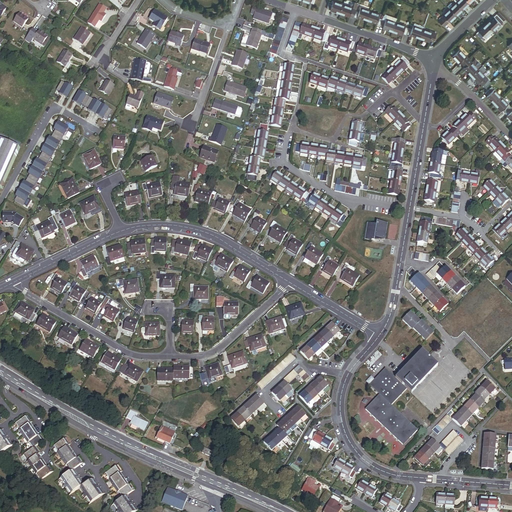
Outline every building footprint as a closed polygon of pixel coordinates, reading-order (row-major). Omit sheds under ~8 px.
[(340,13),(343,4),(333,0),(332,3),(329,2),(327,9),(340,13)] [(463,10),(469,3),(465,0),(454,0),(454,1),(456,3),(463,10)] [(356,8),(358,4),(355,2),(353,7),(343,4),(340,13),(353,18),(354,17),(356,8)] [(456,16),(463,10),(456,3),(449,9),(456,16)] [(99,5),(87,23),(94,28),(99,21),(101,23),(106,16),(103,14),(106,10),(99,5)] [(367,20),(370,11),(361,7),(360,10),(356,8),(354,17),(357,18),(357,17),(367,20)] [(253,19),(269,25),(272,14),(254,8),(251,15),(254,16),(253,19)] [(447,25),(456,16),(449,9),(441,18),(438,21),(444,27),(447,24),(447,25)] [(167,19),(154,11),(149,19),(156,23),(153,27),(160,31),(167,19)] [(379,18),(380,14),(370,11),(367,20),(377,24),(376,25),(380,26),(382,19),(379,18)] [(499,13),(497,14),(504,22),(506,20),(499,13)] [(28,20),(19,14),(13,22),(22,28),(28,20)] [(396,22),(397,18),(384,14),(382,19),(380,26),(383,27),(383,28),(393,32),(396,22)] [(497,14),(487,24),(493,31),(504,22),(497,14)] [(406,35),(408,28),(405,27),(406,26),(396,22),(393,32),(402,35),(403,34),(406,35)] [(312,39),(316,29),(302,24),(302,25),(301,28),(300,31),(299,34),(298,37),(297,40),(301,41),(303,35),(312,39)] [(493,31),(487,24),(479,31),(479,32),(476,34),(483,41),(493,31)] [(420,38),(423,29),(422,29),(414,26),(413,25),(412,29),(408,28),(406,35),(409,36),(410,35),(420,38)] [(270,34),(253,28),(251,33),(249,32),(248,33),(247,36),(246,36),(243,45),(256,50),(261,35),(268,38),(270,34)] [(33,29),(25,40),(30,44),(33,40),(42,46),(48,37),(42,33),(40,35),(38,33),(33,29)] [(81,29),(74,40),(82,46),(90,35),(81,29)] [(146,50),(155,35),(147,29),(137,44),(146,50)] [(326,43),(329,35),(325,33),(326,32),(316,29),(312,39),(326,43)] [(433,42),(436,33),(423,29),(420,38),(430,42),(430,41),(433,42)] [(171,32),(167,42),(176,45),(181,46),(184,36),(180,35),(181,34),(177,32),(176,34),(171,32)] [(338,50),(341,40),(331,37),(332,36),(329,35),(326,43),(324,49),(327,51),(329,47),(338,50)] [(50,38),(48,37),(42,46),(44,47),(50,38)] [(194,40),(191,49),(206,54),(209,45),(194,40)] [(353,50),(355,44),(352,42),(351,44),(341,40),(338,50),(348,53),(348,52),(352,53),(353,50)] [(365,57),(368,47),(358,44),(358,45),(355,44),(353,50),(356,52),(355,53),(365,57)] [(381,52),(382,52),(368,47),(365,57),(375,60),(376,57),(379,58),(380,57),(381,52)] [(468,59),(459,50),(452,57),(459,63),(460,62),(463,65),(468,59)] [(64,51),(57,63),(64,67),(72,56),(64,51)] [(242,69),(247,55),(237,51),(232,66),(242,69)] [(400,75),(407,68),(407,67),(409,65),(403,58),(400,61),(398,59),(390,66),(393,68),(400,75)] [(478,69),(468,59),(463,65),(465,67),(464,69),(471,76),(478,69)] [(142,82),(144,74),(147,75),(149,74),(150,65),(149,63),(146,63),(146,62),(136,60),(135,68),(134,68),(131,80),(142,82)] [(283,73),(293,75),(295,62),(289,61),(288,65),(282,64),(281,67),(284,68),(283,73)] [(170,69),(164,87),(173,91),(177,80),(175,79),(177,72),(176,71),(177,69),(172,68),(172,70),(170,69)] [(392,82),(400,75),(393,68),(385,75),(387,76),(384,79),(389,84),(392,82)] [(488,79),(478,69),(471,76),(478,84),(480,82),(482,85),(488,79)] [(291,84),(293,75),(283,73),(282,82),(291,84)] [(318,86),(321,77),(312,74),(309,83),(318,86)] [(29,100),(31,97),(9,84),(12,80),(5,76),(0,83),(0,87),(22,101),(23,98),(28,101),(29,100)] [(326,91),(330,80),(321,77),(318,86),(316,90),(325,93),(326,91)] [(336,90),(339,81),(330,78),(330,80),(326,91),(334,94),(336,90)] [(264,80),(261,79),(255,92),(259,94),(264,80)] [(344,93),(347,84),(339,81),(336,90),(344,93)] [(100,92),(108,96),(114,86),(106,82),(100,92)] [(290,93),(291,84),(282,82),(278,82),(277,90),(290,93)] [(243,98),(247,89),(231,83),(228,91),(231,92),(230,93),(237,95),(237,96),(243,98)] [(65,84),(60,93),(65,97),(71,88),(65,84)] [(353,96),(356,87),(347,84),(344,93),(353,96)] [(366,98),(369,91),(365,89),(365,90),(356,87),(353,96),(362,99),(362,97),(366,98)] [(501,97),(492,87),(485,93),(488,95),(487,96),(494,104),(501,97)] [(288,102),(290,93),(277,90),(275,99),(285,101),(288,102)] [(79,92),(74,100),(80,105),(85,96),(79,92)] [(130,96),(127,104),(131,106),(138,109),(143,94),(139,92),(136,98),(130,96)] [(173,99),(158,94),(154,104),(170,110),(173,99)] [(511,107),(501,97),(494,104),(501,111),(502,110),(505,113),(511,107)] [(284,110),(285,101),(275,99),(274,108),(284,110)] [(94,100),(89,109),(95,113),(102,118),(108,108),(100,105),(94,100)] [(238,107),(215,100),(212,108),(235,115),(238,107)] [(395,123),(402,116),(395,108),(393,109),(391,107),(385,112),(395,123)] [(282,119),(284,110),(274,108),(272,117),(282,119)] [(467,128),(476,119),(470,113),(468,116),(466,114),(460,121),(467,128)] [(404,133),(410,127),(408,124),(409,123),(402,116),(395,123),(404,133)] [(163,123),(147,117),(143,128),(151,131),(153,128),(160,131),(163,123)] [(281,128),(282,119),(272,117),(270,126),(281,128)] [(360,134),(362,125),(360,125),(361,121),(352,120),(350,132),(360,134)] [(463,138),(470,131),(467,128),(460,121),(453,127),(454,129),(452,131),(458,137),(460,135),(463,138)] [(58,122),(15,200),(23,205),(68,129),(58,122)] [(209,142),(220,146),(227,129),(217,126),(212,139),(210,138),(209,142)] [(267,142),(268,133),(267,132),(268,129),(260,128),(259,131),(258,131),(257,140),(267,142)] [(448,146),(458,137),(452,131),(449,133),(448,132),(441,138),(448,146)] [(359,143),(360,134),(350,132),(348,145),(356,148),(357,142),(359,143)] [(126,137),(114,136),(113,149),(125,150),(126,137)] [(495,153),(503,145),(496,138),(494,140),(492,137),(486,143),(495,153)] [(20,148),(0,139),(0,186),(3,188),(20,148)] [(403,155),(405,145),(403,144),(404,141),(394,139),(393,143),(395,143),(393,153),(403,155)] [(265,150),(267,142),(257,140),(255,149),(265,150)] [(308,155),(310,145),(301,143),(301,145),(297,144),(295,153),(308,155)] [(317,157),(319,146),(310,145),(308,155),(317,157)] [(511,157),(508,154),(510,153),(503,145),(495,153),(505,163),(511,157)] [(326,158),(327,151),(328,148),(319,146),(317,157),(326,158)] [(218,152),(204,147),(200,157),(210,161),(210,162),(214,163),(218,152)] [(263,159),(265,150),(255,149),(254,158),(261,159),(263,159)] [(441,165),(442,155),(444,155),(444,151),(434,150),(433,153),(432,153),(430,163),(441,165)] [(101,165),(94,151),(83,156),(90,170),(101,165)] [(335,163),(336,153),(327,151),(326,158),(326,162),(335,163)] [(344,165),(345,155),(336,153),(335,163),(334,166),(338,167),(338,164),(344,165)] [(401,165),(403,155),(393,153),(390,167),(395,168),(402,169),(403,166),(401,165)] [(495,153),(493,155),(502,165),(505,163),(495,153)] [(352,166),(354,156),(345,155),(344,165),(352,166)] [(146,172),(157,167),(152,156),(147,158),(145,160),(141,162),(146,172)] [(361,171),(363,158),(354,156),(352,166),(352,170),(361,171)] [(259,168),(261,159),(254,158),(250,157),(249,166),(259,168)] [(439,175),(441,165),(430,163),(429,173),(430,174),(429,177),(436,178),(437,175),(439,175)] [(206,168),(200,165),(197,171),(203,174),(206,168)] [(257,181),(259,168),(249,166),(246,180),(257,181)] [(401,183),(402,173),(401,172),(402,169),(395,168),(394,171),(393,171),(391,181),(401,183)] [(278,185),(284,177),(276,172),(275,174),(272,172),(268,178),(271,180),(270,180),(278,185)] [(469,184),(471,174),(461,173),(460,182),(469,184)] [(478,185),(480,176),(471,174),(469,184),(478,185)] [(174,195),(188,198),(190,185),(179,183),(180,178),(174,177),(172,186),(175,187),(175,190),(174,195)] [(291,182),(284,177),(278,185),(286,191),(291,182)] [(436,193),(438,182),(436,182),(436,178),(429,177),(429,181),(427,180),(426,191),(436,193)] [(79,193),(72,179),(61,185),(68,199),(79,193)] [(334,192),(358,197),(361,186),(358,186),(350,184),(349,187),(340,186),(340,182),(341,181),(337,180),(334,192)] [(489,194),(496,187),(490,180),(483,187),(489,194)] [(398,197),(401,183),(391,181),(388,195),(398,197)] [(293,196),(299,188),(291,182),(286,191),(293,196)] [(148,198),(162,195),(160,183),(146,186),(145,184),(142,185),(143,191),(147,191),(148,198)] [(194,202),(208,206),(212,194),(198,190),(199,187),(195,186),(193,193),(197,194),(194,202)] [(495,201),(503,194),(496,187),(489,194),(495,201)] [(304,203),(309,195),(299,188),(293,196),(304,203)] [(434,203),(436,193),(426,191),(424,201),(425,201),(424,205),(432,206),(432,203),(434,203)] [(141,204),(139,192),(125,195),(127,207),(141,204)] [(321,199),(313,194),(312,197),(309,195),(304,203),(306,205),(307,203),(315,208),(321,199)] [(501,207),(509,200),(503,194),(495,201),(501,207)] [(214,210),(225,215),(230,203),(219,199),(220,196),(217,195),(214,201),(218,203),(215,209),(214,210)] [(94,197),(80,204),(85,215),(99,209),(94,197)] [(323,213),(329,205),(321,199),(315,208),(323,213)] [(232,215),(245,222),(251,211),(239,204),(240,202),(237,200),(234,206),(237,207),(232,215)] [(336,210),(329,205),(323,213),(330,218),(336,210)] [(343,223),(347,217),(336,210),(330,218),(328,221),(336,226),(336,225),(341,228),(344,224),(343,223)] [(65,228),(76,223),(70,211),(60,217),(59,215),(56,216),(58,222),(61,220),(65,228)] [(250,229),(260,235),(267,223),(257,218),(258,215),(259,216),(260,213),(257,211),(255,214),(256,214),(252,220),(255,221),(252,226),(250,229)] [(16,213),(3,212),(3,222),(4,224),(10,224),(14,226),(14,225),(18,228),(24,219),(16,214),(16,213)] [(511,226),(511,224),(506,218),(499,225),(507,232),(511,226)] [(429,234),(431,224),(430,224),(431,220),(422,219),(421,222),(419,232),(426,234),(429,234)] [(41,239),(55,233),(49,221),(36,228),(35,226),(32,227),(35,233),(38,232),(41,239)] [(268,237),(281,244),(287,233),(275,226),(276,223),(274,222),(270,227),(273,229),(268,237)] [(367,224),(365,240),(374,241),(374,238),(385,240),(387,224),(377,222),(376,225),(367,224)] [(507,232),(499,225),(493,231),(500,238),(507,232)] [(469,236),(463,228),(461,230),(459,228),(456,228),(453,231),(456,235),(455,235),(462,242),(469,236)] [(41,239),(38,232),(35,233),(33,234),(37,241),(41,239)] [(427,244),(429,234),(426,234),(419,232),(417,243),(417,246),(424,247),(427,248),(427,244)] [(286,250),(296,256),(303,245),(293,239),(294,237),(291,235),(288,241),(291,243),(287,250),(286,250)] [(468,249),(475,242),(469,236),(462,242),(468,249)] [(167,240),(155,239),(155,240),(154,247),(151,247),(151,254),(154,254),(154,251),(166,252),(167,240)] [(146,253),(145,240),(130,242),(130,243),(131,251),(128,251),(128,257),(132,257),(131,254),(137,254),(146,253)] [(188,256),(191,243),(178,240),(177,242),(175,249),(172,248),(171,254),(173,255),(174,252),(188,256)] [(474,256),(482,249),(475,242),(468,249),(474,256)] [(304,258),(317,266),(324,255),(311,247),(312,245),(309,243),(306,249),(309,251),(304,258)] [(13,254),(24,261),(27,262),(34,252),(22,244),(18,250),(16,249),(13,254)] [(124,258),(120,245),(106,250),(107,251),(109,258),(106,259),(107,265),(111,264),(110,262),(124,258)] [(207,262),(212,251),(202,246),(201,247),(198,254),(195,253),(192,259),(195,260),(196,257),(207,262)] [(447,257),(452,261),(463,250),(458,246),(447,257)] [(480,262),(488,255),(482,249),(474,256),(480,262)] [(23,263),(24,261),(13,254),(12,257),(12,258),(13,259),(20,263),(22,263),(23,263)] [(227,273),(234,262),(221,254),(221,256),(217,262),(214,260),(210,266),(213,268),(214,265),(227,273)] [(494,262),(488,255),(480,262),(486,268),(494,262)] [(93,256),(80,262),(84,270),(81,272),(84,277),(87,276),(85,274),(98,268),(93,256)] [(322,272),(333,278),(339,267),(329,261),(330,259),(327,257),(324,263),(327,265),(322,272)] [(340,280),(353,287),(359,276),(347,269),(348,267),(345,265),(342,271),(345,273),(340,280)] [(244,283),(250,272),(240,266),(236,274),(233,272),(229,277),(232,279),(234,277),(244,283)] [(442,280),(451,272),(446,267),(444,268),(442,270),(439,273),(437,274),(442,280)] [(447,285),(455,277),(451,272),(442,280),(447,285)] [(160,280),(160,288),(174,288),(175,276),(166,276),(160,276),(160,273),(157,273),(157,280),(160,280)] [(61,295),(67,284),(57,278),(58,276),(55,274),(52,280),(55,282),(51,289),(61,295)] [(416,288),(424,280),(418,274),(410,282),(416,288)] [(269,283),(257,276),(253,284),(250,282),(246,287),(249,289),(251,287),(263,294),(269,283)] [(452,290),(460,282),(455,277),(447,285),(452,290)] [(123,287),(124,294),(139,293),(138,280),(123,282),(122,280),(119,280),(120,287),(123,287)] [(422,294),(430,287),(424,280),(416,288),(422,294)] [(79,303),(85,292),(75,286),(76,284),(74,282),(70,288),(73,290),(71,294),(69,297),(79,303)] [(457,295),(465,287),(460,282),(452,290),(457,295)] [(190,292),(193,292),(193,300),(208,300),(208,288),(193,287),(193,285),(190,285),(190,292)] [(428,301),(436,293),(430,287),(422,294),(428,301)] [(434,307),(442,299),(436,293),(428,301),(434,307)] [(95,315),(101,304),(91,298),(92,296),(89,294),(86,300),(89,302),(85,309),(95,315)] [(442,299),(434,307),(440,313),(443,310),(444,311),(448,308),(446,307),(448,305),(442,299)] [(103,317),(113,322),(119,312),(114,309),(115,308),(115,307),(114,306),(113,304),(113,303),(107,300),(106,300),(103,305),(105,306),(103,310),(100,309),(101,314),(104,316),(103,317)] [(224,307),(224,315),(238,315),(238,303),(224,303),(224,300),(215,300),(215,307),(224,307)] [(35,310),(20,302),(14,313),(16,313),(14,316),(21,320),(23,318),(32,323),(36,316),(33,314),(35,310)] [(301,304),(286,308),(290,320),(305,315),(301,304)] [(410,312),(403,320),(412,330),(413,329),(426,342),(434,334),(421,321),(420,322),(410,312)] [(56,323),(42,315),(36,325),(50,333),(56,323)] [(134,334),(138,322),(127,318),(127,316),(124,315),(122,321),(125,322),(123,330),(134,334)] [(214,331),(214,319),(202,319),(202,316),(199,316),(199,323),(202,323),(202,331),(202,335),(208,335),(208,331),(214,331)] [(184,319),(179,318),(178,325),(182,325),(181,333),(193,334),(194,322),(184,321),(184,319)] [(280,318),(266,322),(270,334),(284,329),(284,328),(287,326),(287,324),(283,325),(280,318)] [(145,334),(145,336),(159,337),(159,324),(145,324),(145,328),(143,328),(142,330),(142,333),(143,335),(145,334)] [(340,332),(332,324),(326,329),(333,338),(340,332)] [(77,335),(64,328),(58,338),(71,346),(77,335)] [(333,338),(326,329),(320,335),(327,343),(333,338)] [(257,353),(256,350),(266,347),(262,335),(247,340),(247,341),(249,348),(250,352),(252,352),(253,355),(254,355),(256,354),(257,353)] [(327,343),(320,335),(313,341),(321,349),(327,343)] [(99,348),(86,340),(80,351),(93,359),(99,348)] [(321,349),(313,341),(307,347),(315,355),(321,349)] [(315,355),(307,347),(300,353),(308,361),(315,355)] [(391,406),(407,389),(411,393),(438,365),(422,350),(395,378),(385,369),(369,385),(380,395),(365,410),(403,446),(417,431),(391,406)] [(382,355),(377,351),(365,363),(368,366),(367,366),(369,368),(382,355)] [(243,352),(228,357),(230,365),(224,368),(226,374),(233,372),(232,369),(247,364),(243,352)] [(121,360),(107,353),(101,363),(115,371),(121,360)] [(218,363),(204,368),(207,377),(204,378),(206,384),(209,383),(210,384),(216,382),(214,378),(222,376),(218,363)] [(144,372),(129,364),(127,367),(124,365),(119,372),(137,383),(144,372)] [(173,367),(173,369),(173,379),(189,379),(189,367),(173,367)] [(158,382),(173,382),(173,379),(173,369),(158,369),(158,382)] [(300,378),(298,376),(296,378),(293,380),(290,383),(287,385),(289,387),(300,378)] [(328,386),(320,378),(315,383),(323,391),(328,386)] [(289,387),(287,385),(285,382),(278,388),(286,396),(292,390),(289,387)] [(495,389),(487,382),(481,388),(489,395),(495,389)] [(323,391),(315,383),(310,387),(317,396),(323,391)] [(313,400),(317,396),(310,387),(305,392),(312,400),(313,400)] [(286,396),(278,388),(272,394),(279,402),(286,396)] [(481,388),(475,394),(476,395),(483,402),(489,395),(481,388)] [(312,400),(305,392),(299,397),(307,405),(312,400)] [(263,404),(256,395),(250,401),(257,409),(260,412),(266,406),(263,404)] [(476,395),(470,401),(478,408),(484,402),(483,402),(476,395)] [(257,409),(250,401),(243,407),(251,416),(257,409)] [(470,401),(464,407),(472,415),(478,408),(470,401)] [(251,416),(243,407),(237,413),(244,421),(251,416)] [(306,415),(298,407),(293,412),(301,420),(306,415)] [(472,415),(464,407),(458,414),(466,421),(472,415)] [(136,416),(137,414),(130,410),(126,419),(132,421),(130,424),(144,431),(147,425),(144,423),(144,422),(134,417),(134,415),(136,416)] [(301,420),(293,412),(288,417),(295,425),(301,420)] [(244,421),(237,413),(231,419),(238,427),(244,421)] [(458,414),(452,420),(460,427),(466,421),(458,414)] [(30,423),(31,422),(27,416),(16,423),(20,430),(30,423)] [(295,425),(288,417),(282,422),(292,432),(297,427),(295,425)] [(292,432),(282,422),(277,427),(279,429),(287,437),(292,432)] [(38,436),(30,423),(20,430),(19,430),(28,443),(29,442),(38,436)] [(169,430),(162,427),(157,438),(169,444),(173,435),(167,433),(169,430)] [(287,437),(279,429),(274,434),(281,442),(284,445),(289,440),(287,437)] [(12,446),(2,430),(0,431),(0,453),(0,454),(12,446)] [(310,446),(317,450),(320,445),(325,436),(324,436),(325,434),(323,433),(322,435),(313,430),(308,438),(312,441),(310,444),(310,446)] [(281,442),(274,434),(268,439),(276,447),(281,442)] [(495,442),(495,435),(484,434),(484,441),(495,442)] [(35,447),(44,441),(40,435),(38,436),(29,442),(33,448),(35,447)] [(333,441),(325,436),(320,445),(327,450),(328,450),(331,451),(334,446),(331,444),(333,441)] [(67,446),(68,445),(64,439),(55,446),(59,452),(67,446)] [(276,447),(268,439),(263,443),(271,451),(276,447)] [(432,440),(426,446),(434,454),(440,447),(438,446),(432,440)] [(494,450),(495,442),(484,441),(483,449),(494,450)] [(76,459),(67,446),(59,452),(58,453),(67,465),(68,465),(76,459)] [(426,446),(420,452),(428,460),(434,454),(426,446)] [(37,455),(39,453),(35,447),(33,448),(25,454),(29,461),(37,455)] [(215,453),(205,448),(202,453),(212,458),(215,453)] [(428,460),(420,452),(414,458),(422,466),(423,466),(428,460)] [(45,468),(37,455),(29,461),(28,461),(37,474),(38,473),(45,468)] [(338,459),(335,457),(330,466),(333,468),(340,472),(346,463),(338,459)] [(81,464),(77,458),(76,459),(68,465),(72,471),(81,464)] [(428,460),(423,466),(425,468),(431,463),(428,460)] [(354,468),(346,463),(340,472),(348,477),(349,477),(352,479),(356,473),(353,471),(354,468)] [(300,470),(292,464),(290,468),(298,473),(300,470)] [(52,472),(48,466),(45,468),(38,473),(42,479),(52,472)] [(119,473),(121,472),(116,466),(107,473),(111,479),(119,473)] [(82,487),(71,471),(62,478),(66,484),(64,485),(66,488),(68,487),(72,493),(81,487),(82,487)] [(128,486),(119,473),(111,479),(110,479),(118,492),(119,491),(128,486)] [(104,494),(93,479),(82,487),(81,487),(86,494),(84,495),(86,497),(88,496),(92,502),(104,494)] [(307,482),(306,482),(302,490),(314,496),(318,488),(313,485),(315,482),(309,479),(307,482)] [(364,494),(369,486),(361,481),(356,489),(364,494)] [(127,495),(134,491),(129,485),(128,486),(119,491),(124,498),(127,495)] [(372,499),(377,490),(369,486),(364,494),(372,499)] [(168,488),(162,502),(182,510),(188,496),(168,488)] [(445,505),(446,495),(437,494),(436,504),(445,505)] [(136,511),(138,511),(127,495),(124,498),(115,504),(119,510),(117,511),(136,511)] [(387,508),(392,499),(385,495),(380,503),(387,508)] [(454,506),(455,496),(446,495),(445,505),(445,509),(453,509),(453,506),(454,506)] [(325,511),(338,511),(340,509),(335,506),(339,500),(334,496),(330,503),(329,503),(324,511),(325,511)] [(488,508),(489,499),(479,498),(478,511),(483,511),(486,511),(487,508),(488,508)] [(400,505),(400,504),(392,499),(387,508),(394,511),(395,511),(396,510),(399,511),(402,507),(400,505)] [(497,509),(497,499),(489,499),(488,508),(497,509)]
